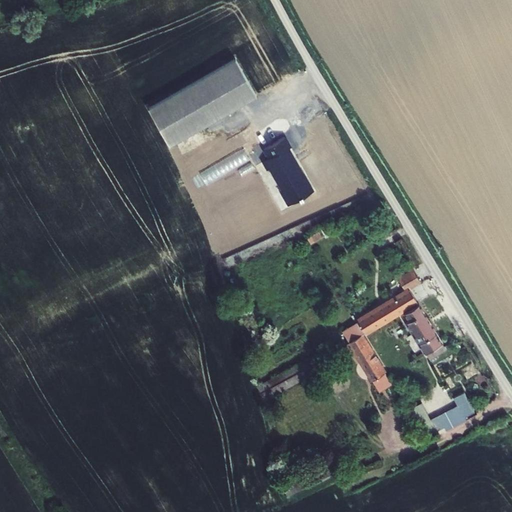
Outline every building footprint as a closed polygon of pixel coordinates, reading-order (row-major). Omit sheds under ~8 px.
[(147,107),(168,144),(255,94),(234,57),(147,107)] [(283,136),(263,148),(268,158),(262,161),(266,169),(270,167),(282,188),(280,189),(288,204),(299,198),(299,199),(302,197),(302,196),(312,190),(305,179),(303,180),(300,173),(286,148),(289,146),(283,136)] [(318,230),(310,236),(314,242),(322,237),(318,230)] [(357,322),(354,324),(361,335),(399,312),(416,301),(409,290),(421,282),(412,269),(398,278),(405,291),(357,321),(357,322)] [(421,282),(409,290),(416,301),(428,294),(421,282)] [(400,313),(430,361),(438,357),(436,354),(446,350),(418,304),(400,313)] [(391,384),(361,335),(354,324),(342,331),(379,391),(391,384)] [(264,400),(330,364),(322,350),(256,387),(264,400)] [(464,392),(453,397),(457,404),(458,404),(459,406),(461,410),(471,405),(464,392)] [(439,416),(459,406),(458,404),(457,404),(430,418),(422,403),(409,410),(424,439),(437,432),(436,430),(444,426),(439,416)] [(444,426),(445,429),(465,419),(461,410),(459,406),(439,416),(444,426)] [(341,468),(334,454),(280,482),(287,495),(341,468)]
